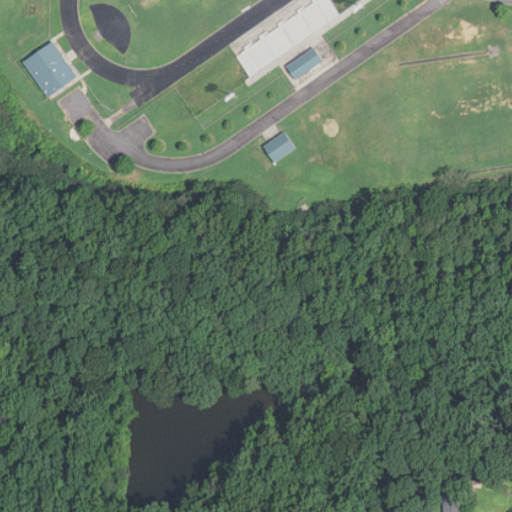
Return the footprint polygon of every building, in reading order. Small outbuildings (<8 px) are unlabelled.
[(340,16),(330,0),(320,0),(235,55),(248,75),(340,16)] [(49,99),(79,78),(53,41),(23,61),(49,99)] [(297,80),(324,61),(314,47),(288,67),(297,80)] [(276,163),(296,148),(284,131),(264,146),(276,163)] [(443,495),(443,511),(461,511),(461,495),(443,495)]
